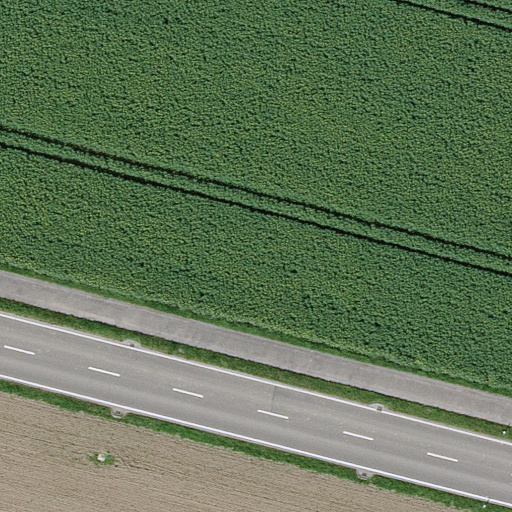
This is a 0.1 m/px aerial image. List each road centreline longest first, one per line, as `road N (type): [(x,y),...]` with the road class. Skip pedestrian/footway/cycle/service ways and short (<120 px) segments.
road 1 (track): [(511,423),(0,293)]
road 2 (primary): [(0,344),(511,473)]
